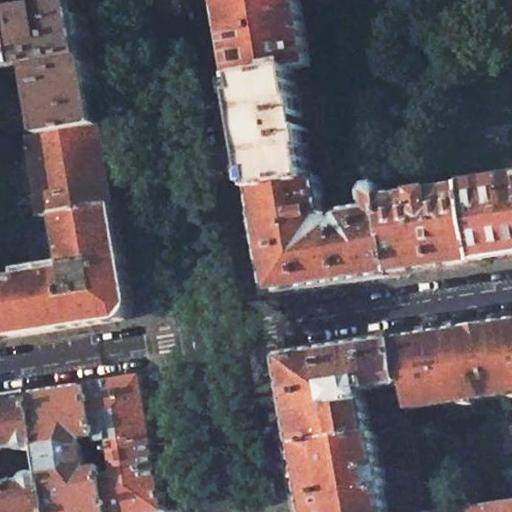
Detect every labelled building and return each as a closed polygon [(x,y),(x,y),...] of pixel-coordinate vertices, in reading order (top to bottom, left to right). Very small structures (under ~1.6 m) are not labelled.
[(47,136),(105,127),(84,0),(0,0),(0,73),(34,68),(47,136)] [(221,0),(235,80),(236,79),(293,70),(310,67),(299,0),(221,0)] [(236,79),(254,190),(312,180),(307,150),(310,149),(308,139),(327,139),(321,101),(302,107),(301,100),(302,100),(301,94),(297,95),(293,70),(236,79)] [(47,198),(44,198),(47,217),(62,215),(118,206),(105,127),(47,136),(47,138),(37,139),(47,198)] [(480,264),(511,259),(511,177),(467,185),(480,264)] [(254,190),(267,271),(268,271),(272,297),(394,277),(395,276),(382,197),(384,197),(382,184),(371,186),(367,191),(370,208),(344,213),(340,215),(337,220),(332,216),(328,215),(322,178),(312,180),(254,190)] [(397,277),(480,264),(467,185),(384,197),(382,197),(395,276),(396,276),(397,277)] [(0,317),(4,338),(114,321),(118,320),(133,299),(134,296),(118,206),(62,215),(71,265),(67,265),(63,268),(59,274),(57,274),(56,267),(26,272),(19,222),(5,224),(1,225),(3,241),(0,241),(0,317)] [(411,409),(511,392),(511,320),(397,339),(405,382),(406,382),(411,409)] [(283,356),(282,358),(297,446),(373,433),(368,399),(373,399),(374,404),(392,401),(397,429),(414,426),(411,409),(406,382),(405,382),(397,339),(283,356)] [(148,376),(93,386),(105,453),(105,456),(119,453),(123,474),(114,475),(109,476),(114,511),(165,511),(170,511),(150,378),(148,376)] [(93,386),(37,395),(56,511),(114,511),(109,476),(108,472),(107,468),(95,470),(93,455),(105,453),(93,386)] [(0,511),(56,511),(37,395),(0,400),(0,511)] [(297,446),(302,481),(305,499),(306,499),(307,511),(428,511),(420,460),(393,464),(397,486),(399,486),(401,503),(388,505),(386,491),(390,490),(385,460),(380,461),(375,432),(373,433),(297,446)] [(511,511),(511,501),(443,511),(511,511)]
